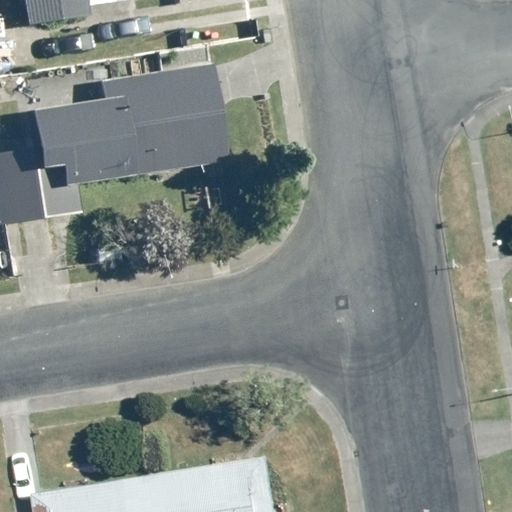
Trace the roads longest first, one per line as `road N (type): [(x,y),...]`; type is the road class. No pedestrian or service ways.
road 1 (residential): [(0,356),(393,291)]
road 2 (residential): [(393,291),(354,69)]
road 3 (residential): [(423,511),(393,291)]
road 4 (residential): [(354,69),(511,45)]
